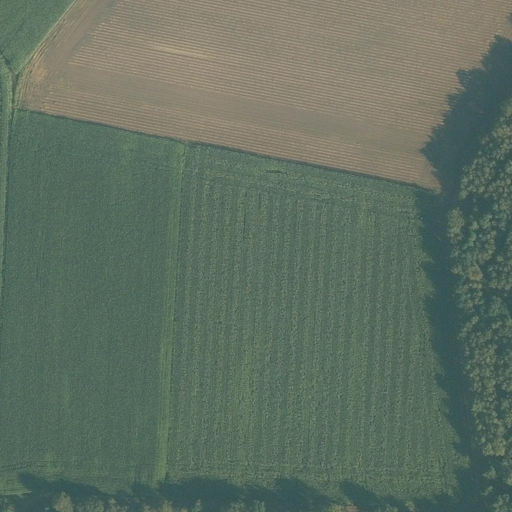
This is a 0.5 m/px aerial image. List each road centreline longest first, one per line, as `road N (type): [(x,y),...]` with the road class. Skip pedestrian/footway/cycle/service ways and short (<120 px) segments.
road 1 (track): [(473,511),(444,214),(511,92)]
road 2 (track): [(456,511),(39,502),(32,511)]
